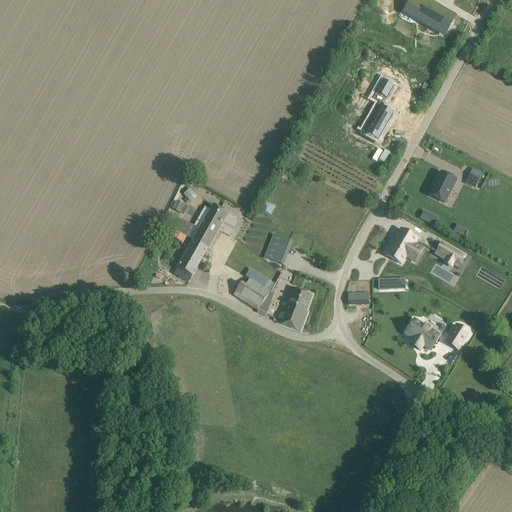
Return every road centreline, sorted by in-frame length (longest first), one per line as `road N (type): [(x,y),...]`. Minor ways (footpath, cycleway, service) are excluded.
road 1 (unclassified): [(343,333),(343,275),(498,0)]
road 2 (unclassified): [(343,333),(302,341),(182,292),(0,308)]
road 3 (unclassified): [(377,511),(431,396)]
